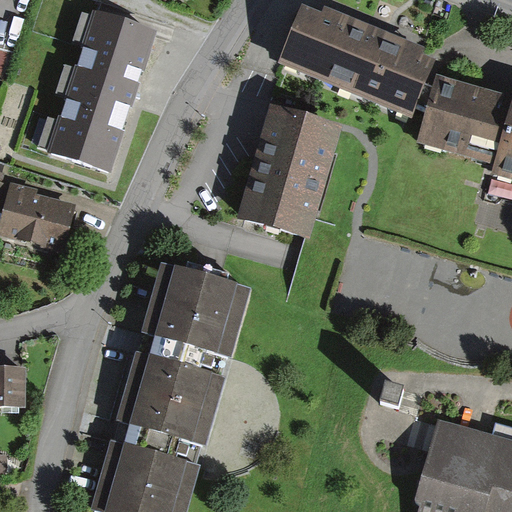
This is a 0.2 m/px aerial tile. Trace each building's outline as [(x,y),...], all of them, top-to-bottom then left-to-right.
[(280,62),(410,115),(433,59),(423,55),(426,48),(326,7),(323,13),(304,5),(280,62)] [(133,102),(156,30),(91,9),(90,12),(81,9),(70,44),(81,47),(75,66),(65,63),(56,91),(66,94),(59,119),(49,116),(39,146),(50,149),(49,153),(110,172),(133,102)] [(511,95),(436,73),(416,144),(491,165),(489,172),(511,178),(511,95)] [(236,216),(309,239),(345,127),(272,103),(236,216)] [(0,222),(0,235),(65,252),(77,204),(38,193),(39,188),(11,181),(0,222)] [(187,511),(202,464),(197,463),(202,446),(206,448),(227,377),(221,375),(226,358),(232,360),(254,288),(227,280),(228,274),(190,263),(187,270),(163,263),(143,331),(156,335),(150,355),(136,351),(116,420),(129,424),(124,442),(110,439),(89,510),(94,511),(187,511)] [(0,406),(24,407),(24,368),(0,368),(0,406)] [(377,384),(373,405),(397,409),(400,389),(377,384)] [(511,511),(511,428),(498,424),(494,436),(439,420),(414,505),(419,507),(417,511),(511,511)]
